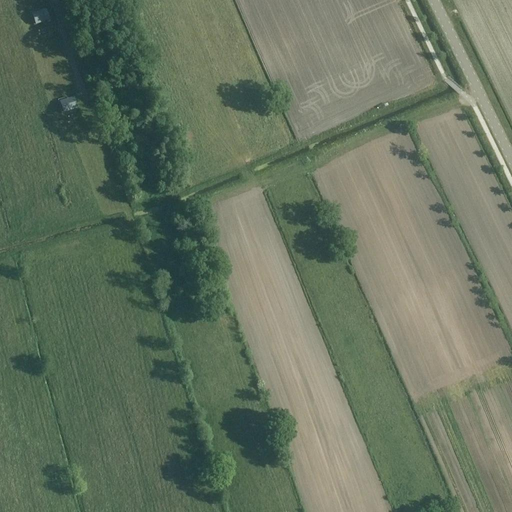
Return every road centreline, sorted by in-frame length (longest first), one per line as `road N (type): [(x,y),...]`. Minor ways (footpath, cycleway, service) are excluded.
road 1 (residential): [(511,160),(433,0)]
road 2 (track): [(52,0),(99,132)]
